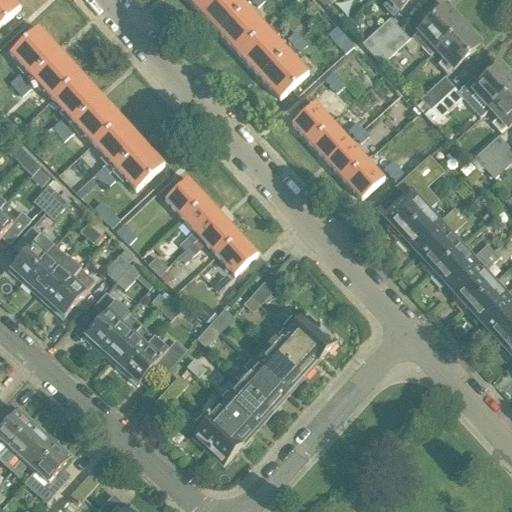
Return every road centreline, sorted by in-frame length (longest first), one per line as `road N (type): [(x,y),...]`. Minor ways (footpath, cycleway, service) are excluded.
road 1 (residential): [(405,340),(99,0)]
road 2 (residential): [(202,511),(0,329)]
road 3 (residential): [(245,511),(405,340)]
road 4 (residential): [(511,450),(405,340)]
